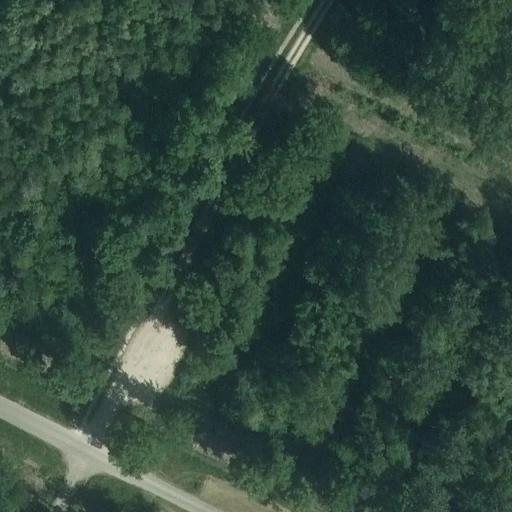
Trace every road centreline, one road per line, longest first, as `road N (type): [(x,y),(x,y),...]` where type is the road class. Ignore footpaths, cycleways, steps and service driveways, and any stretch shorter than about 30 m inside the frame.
road 1 (track): [(85,450),(251,123),(328,0)]
road 2 (unclassified): [(203,511),(85,450)]
